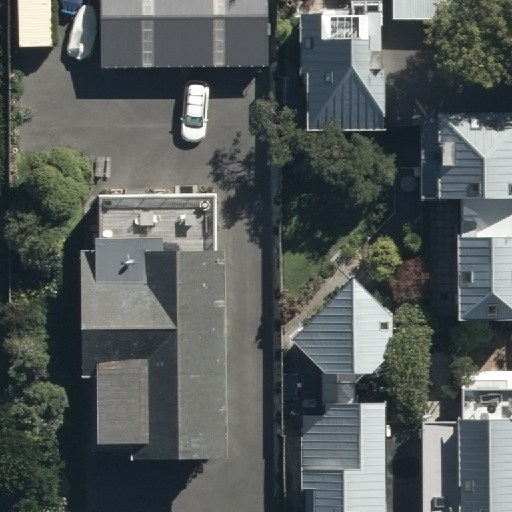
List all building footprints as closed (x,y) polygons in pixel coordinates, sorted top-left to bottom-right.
[(266,0),(101,0),(102,68),(267,65),(266,0)] [(393,0),(393,20),(475,20),(474,0),(393,0)] [(387,12),(300,12),(300,76),(308,76),(308,132),(388,131),(387,12)] [(418,201),(461,201),(461,321),(511,320),(511,114),(418,115),(418,201)] [(219,192),(99,193),(100,250),(82,250),(82,378),(103,378),(103,460),(221,460),(219,192)] [(326,415),(301,415),(301,488),(316,488),(315,511),(383,511),(384,511),(427,511),(511,511),(511,374),(462,375),(463,421),(388,422),(388,401),(356,401),(356,383),(395,352),(395,314),(355,276),(292,341),(326,374),(326,415)]
